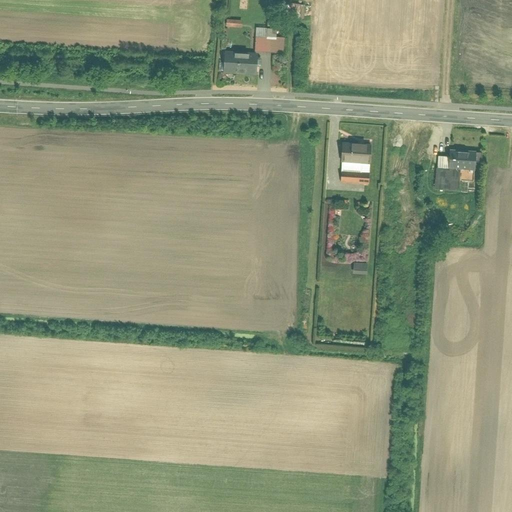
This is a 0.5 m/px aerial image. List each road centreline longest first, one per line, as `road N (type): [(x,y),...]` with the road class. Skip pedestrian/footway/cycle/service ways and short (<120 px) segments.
road 1 (tertiary): [(511,120),(281,105),(0,105)]
road 2 (track): [(390,511),(418,113)]
